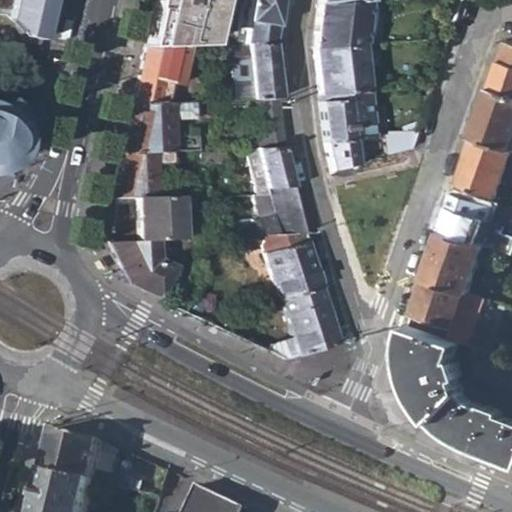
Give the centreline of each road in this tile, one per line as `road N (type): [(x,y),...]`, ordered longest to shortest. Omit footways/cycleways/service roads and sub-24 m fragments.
road 1 (residential): [(368,345),(309,168),(295,53),(302,0)]
road 2 (residential): [(368,345),(482,49),(504,19)]
road 3 (primary): [(49,367),(91,399),(327,511)]
road 4 (primary): [(342,429),(88,304)]
road 5 (primary): [(101,0),(37,248)]
road 6 (primary): [(511,510),(342,429)]
